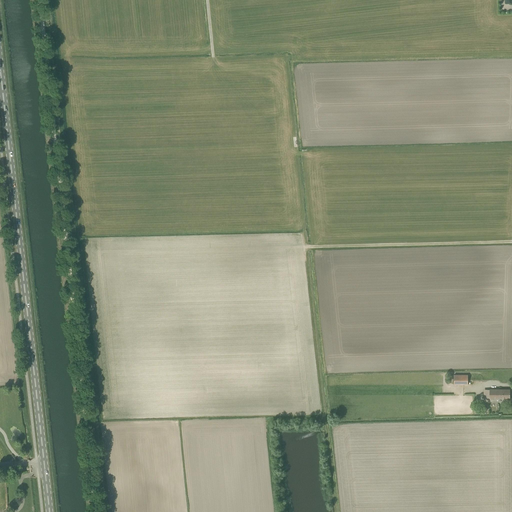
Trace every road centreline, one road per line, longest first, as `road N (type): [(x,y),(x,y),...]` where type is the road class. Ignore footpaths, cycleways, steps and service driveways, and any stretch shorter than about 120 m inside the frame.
road 1 (track): [(97,511),(39,0)]
road 2 (primary): [(49,511),(0,64)]
road 3 (track): [(307,246),(511,241)]
